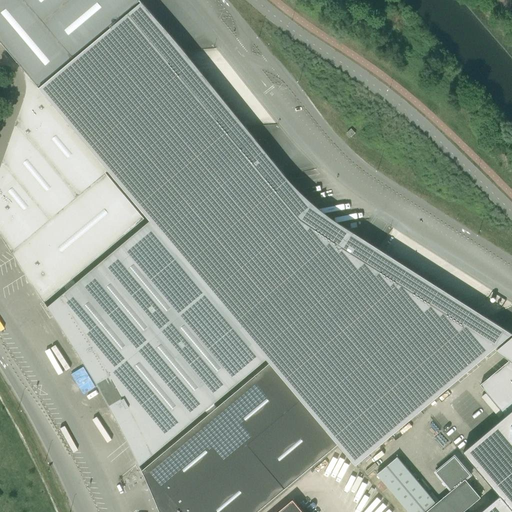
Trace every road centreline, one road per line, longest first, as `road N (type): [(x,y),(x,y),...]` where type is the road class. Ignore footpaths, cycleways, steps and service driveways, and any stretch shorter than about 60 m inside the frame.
road 1 (unclassified): [(193,0),(344,178),(511,288)]
road 2 (unclassified): [(222,0),(353,158),(511,262)]
road 3 (tertiary): [(511,212),(392,100),(254,0)]
road 4 (unclassified): [(116,511),(0,307)]
road 5 (secondary): [(83,511),(0,364)]
